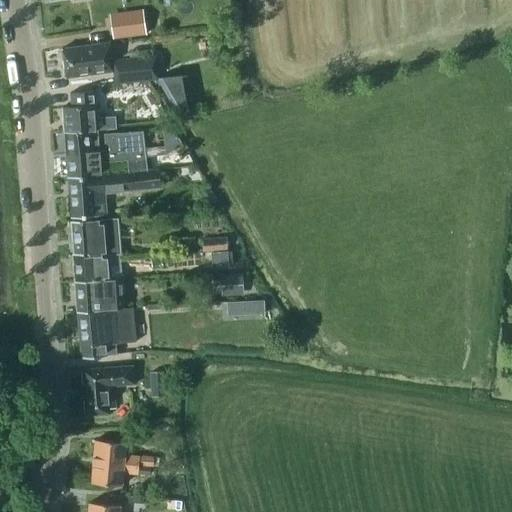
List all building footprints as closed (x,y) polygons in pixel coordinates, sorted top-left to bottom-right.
[(147,34),(144,8),(110,13),(114,38),(147,34)] [(157,79),(159,79),(159,78),(156,56),(112,60),(110,42),(62,48),(65,77),(113,71),(114,83),(157,79)] [(159,79),(157,79),(175,113),(194,108),(187,75),(159,78),(159,79)] [(96,117),(95,90),(71,92),(72,106),(63,107),(65,132),(98,129),(116,128),(115,116),(96,117)] [(173,126),(163,127),(164,136),(169,135),(176,131),(173,126)] [(66,154),(99,151),(98,129),(65,132),(66,154)] [(68,177),(101,174),(100,161),(122,160),(120,133),(105,133),(106,150),(99,151),(66,154),(68,177)] [(159,168),(101,174),(68,177),(71,217),(106,215),(104,191),(160,186),(159,168)] [(118,218),(106,219),(106,218),(94,219),(93,219),(71,221),(73,253),(88,252),(88,256),(109,254),(109,255),(121,254),(118,218)] [(195,236),(179,237),(181,253),(196,252),(195,236)] [(227,250),(226,237),(202,238),(203,252),(227,250)] [(228,251),(211,252),(213,269),(229,267),(228,251)] [(104,279),(111,278),(109,255),(109,254),(88,256),(88,252),(73,253),(75,281),(104,279)] [(244,295),(243,273),(220,274),(221,296),(244,295)] [(117,308),(118,309),(125,309),(122,277),(111,278),(104,279),(75,281),(78,312),(117,308)] [(263,299),(247,299),(248,313),(264,312),(263,299)] [(231,319),(230,304),(213,305),(214,320),(231,319)] [(121,342),(118,309),(117,308),(78,312),(81,357),(117,354),(116,343),(121,342)] [(114,385),(135,382),(134,365),(82,369),(86,415),(109,413),(109,408),(115,408),(114,385)] [(164,371),(151,372),(152,397),(166,396),(164,371)] [(138,465),(138,464),(139,456),(125,455),(126,442),(95,439),(93,461),(138,465)] [(139,456),(138,464),(151,465),(153,465),(154,458),(139,456)] [(93,461),(91,482),(122,485),(124,472),(138,473),(138,465),(93,461)] [(138,465),(138,473),(150,475),(151,465),(138,464),(138,465)] [(90,502),(88,511),(119,511),(120,505),(90,502)]
